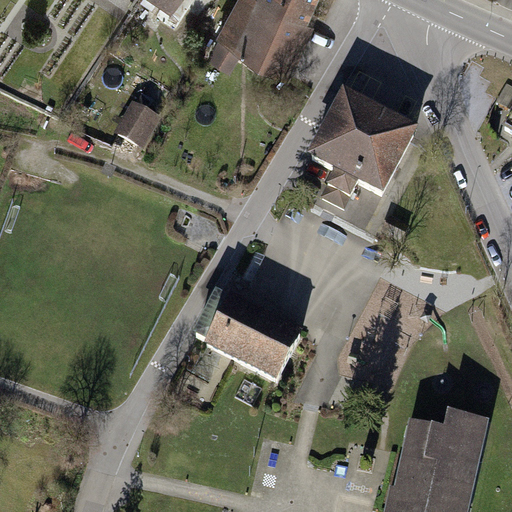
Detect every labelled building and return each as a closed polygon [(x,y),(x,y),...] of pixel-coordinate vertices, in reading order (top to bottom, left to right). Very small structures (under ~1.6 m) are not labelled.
[(312,0),(239,0),(221,35),(281,69),(312,0)] [(416,133),(344,95),(311,157),(339,172),(332,186),(351,196),(358,182),(383,195),(416,133)] [(171,119),(144,104),(126,138),(153,152),(171,119)] [(328,336),(253,299),(228,350),(303,387),(328,336)] [(445,432),(411,425),(391,511),(470,511),(490,425),(449,416),(445,432)]
